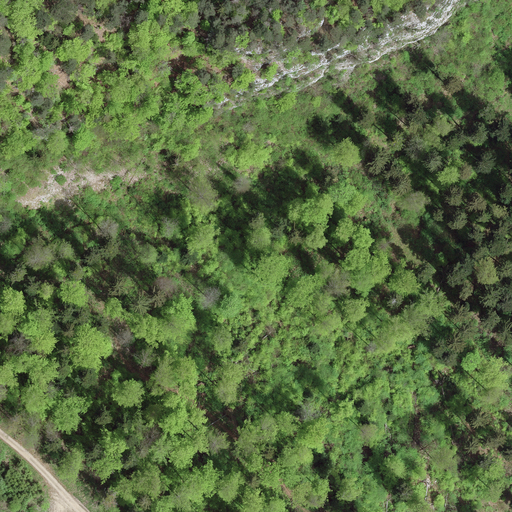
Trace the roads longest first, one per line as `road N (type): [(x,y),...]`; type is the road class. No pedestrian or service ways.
road 1 (track): [(0,276),(94,299),(122,363),(213,420),(305,511)]
road 2 (track): [(511,387),(427,257),(389,215)]
